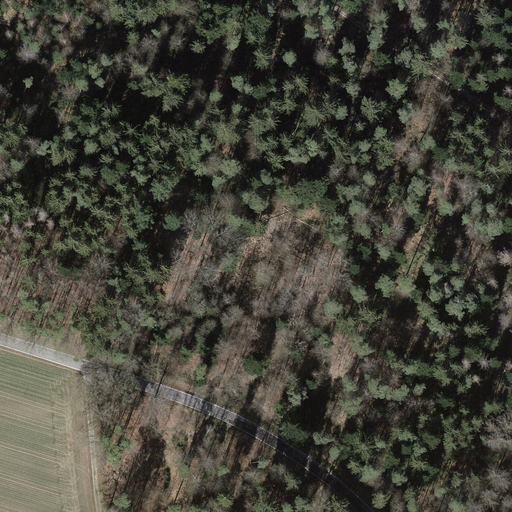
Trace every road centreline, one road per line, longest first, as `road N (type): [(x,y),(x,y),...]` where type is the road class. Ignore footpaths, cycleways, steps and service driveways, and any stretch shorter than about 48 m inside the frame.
road 1 (tertiary): [(0,338),(230,416),(288,449),(367,511)]
road 2 (track): [(511,126),(326,0)]
